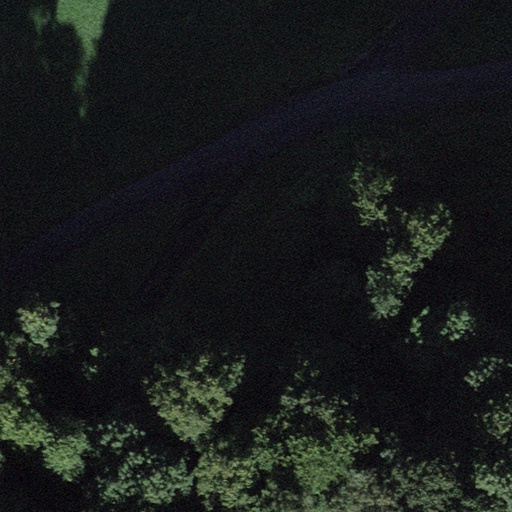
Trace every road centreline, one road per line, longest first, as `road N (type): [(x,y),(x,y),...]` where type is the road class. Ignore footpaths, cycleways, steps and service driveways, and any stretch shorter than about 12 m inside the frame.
road 1 (unclassified): [(511,72),(344,98),(278,122),(0,284)]
road 2 (track): [(344,98),(451,0)]
